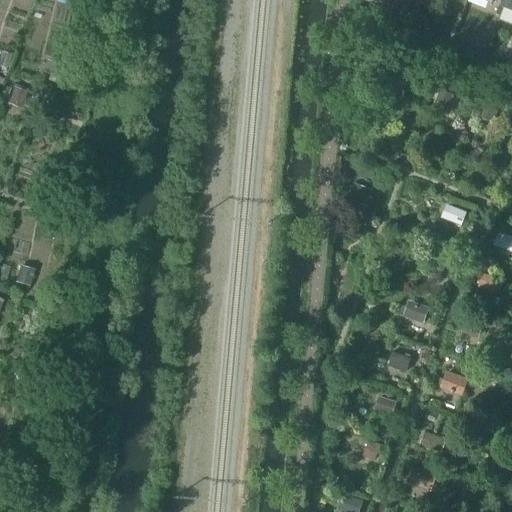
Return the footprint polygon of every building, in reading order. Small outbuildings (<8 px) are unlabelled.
[(511,0),(505,0),(505,3),(504,2),(503,7),(511,10),(511,0)] [(47,62),(44,73),(56,77),(60,66),(47,62)] [(389,83),(404,89),(409,78),(394,72),(389,83)] [(8,103),(20,108),(27,90),(15,85),(8,103)] [(434,107),(445,112),(452,96),(442,92),(443,90),(441,89),(440,92),(440,91),(434,107)] [(42,119),(54,123),(61,105),(49,100),(42,119)] [(481,116),(493,120),(497,111),(484,106),(481,116)] [(354,202),(367,206),(371,191),(354,185),(351,194),(356,196),(354,202)] [(446,206),(441,218),(460,225),(465,213),(446,206)] [(494,246),(511,251),(511,238),(499,233),(494,246)] [(443,268),(445,269),(447,265),(426,258),(422,270),(440,276),(443,268)] [(15,285),(27,289),(33,270),(20,267),(15,285)] [(501,281),(483,275),(479,287),(497,294),(501,281)] [(427,310),(409,303),(404,316),(422,322),(426,313),(427,310)] [(483,324),(464,319),(461,332),(480,336),(483,324)] [(387,366),(405,372),(410,360),(391,353),(387,366)] [(18,381),(32,384),(35,372),(21,369),(18,381)] [(446,374),(441,387),(458,393),(463,380),(446,374)] [(375,410),(390,415),(394,403),(379,398),(375,410)] [(418,444),(439,452),(443,439),(425,433),(423,432),(419,441),(418,444)] [(374,445),(368,443),(363,456),(374,460),(380,444),(375,442),(374,445)] [(412,470),(408,483),(426,489),(431,476),(412,470)] [(338,509),(346,511),(357,511),(361,503),(342,496),(338,509)]
